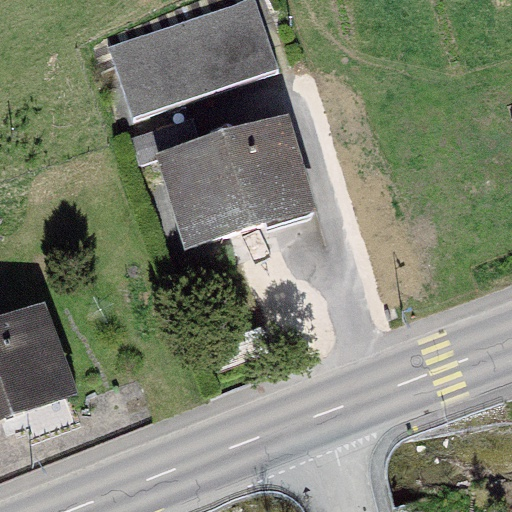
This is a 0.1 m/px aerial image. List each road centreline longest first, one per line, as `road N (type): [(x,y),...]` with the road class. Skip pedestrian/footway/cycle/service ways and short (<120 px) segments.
road 1 (primary): [(74,511),(323,417)]
road 2 (primary): [(323,417),(511,350)]
